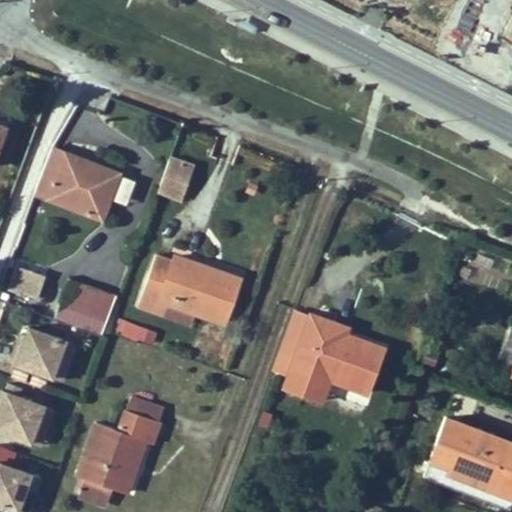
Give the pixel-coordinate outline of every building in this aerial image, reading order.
[(253,34),(257,26),(239,17),(235,25),(253,34)] [(52,147),(35,193),(101,218),(109,198),(103,196),(106,189),(102,188),(109,169),(52,147)] [(170,157),(158,190),(181,199),(193,166),(170,157)] [(118,173),(109,169),(102,188),(106,189),(103,196),(109,198),(118,173)] [(138,305),(165,315),(170,303),(195,312),(224,322),(239,278),(220,271),(219,276),(207,272),(209,267),(175,256),(173,260),(155,254),(138,305)] [(8,286),(38,296),(45,276),(15,266),(8,286)] [(220,271),(209,267),(207,272),(219,276),(220,271)] [(116,295),(69,278),(59,304),(106,321),(116,295)] [(170,303),(165,315),(191,324),(195,312),(170,303)] [(331,330),(333,324),(296,310),(274,370),(289,376),(309,383),(313,371),(328,377),(366,391),(382,349),(343,334),(331,330)] [(108,331),(136,340),(137,338),(141,326),(113,316),(108,331)] [(343,334),(345,328),(333,324),(331,330),(343,334)] [(511,325),(501,355),(511,359),(511,325)] [(17,345),(11,361),(62,380),(68,363),(58,359),(65,340),(29,326),(26,335),(22,347),(17,345)] [(154,331),(141,326),(137,338),(150,342),(154,331)] [(21,333),(17,345),(22,347),(26,335),(21,333)] [(58,359),(68,363),(75,343),(65,340),(58,359)] [(422,361),(433,366),(438,354),(426,350),(422,361)] [(313,371),(309,383),(289,376),(285,388),(320,400),(328,377),(313,371)] [(53,409),(2,390),(0,395),(0,407),(1,408),(0,409),(0,430),(30,441),(37,422),(47,426),(53,409)] [(82,477),(77,490),(80,491),(85,478),(112,488),(124,492),(143,439),(152,443),(160,421),(157,420),(135,412),(140,399),(131,396),(118,429),(96,421),(77,475),(82,477)] [(162,407),(140,399),(135,412),(157,420),(162,407)] [(423,476),(509,509),(511,500),(511,442),(446,417),(423,476)] [(40,445),(47,426),(37,422),(30,441),(40,445)] [(41,477),(0,462),(0,503),(18,510),(25,490),(35,494),(41,477)] [(106,502),(112,488),(85,478),(80,491),(79,493),(106,502)] [(24,511),(28,511),(35,494),(25,490),(18,510),(24,511)]
